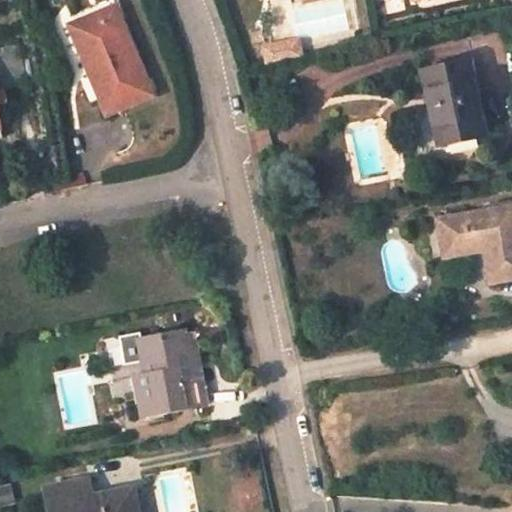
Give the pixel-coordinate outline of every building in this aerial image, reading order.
[(118,18),(114,10),(100,15),(104,24),(118,18)] [(110,113),(151,95),(118,18),(104,24),(100,15),(76,25),(92,63),(95,62),(99,71),(93,73),(110,113)] [(284,61),(299,58),(295,42),(280,45),(284,61)] [(269,64),(284,61),(280,45),(266,48),(269,64)] [(27,87),(20,46),(0,49),(0,128),(4,128),(0,107),(0,105),(7,104),(5,91),(27,87)] [(424,72),(441,145),(486,135),(471,62),(424,72)] [(511,206),(439,220),(446,256),(485,250),(492,282),(511,279),(511,206)] [(198,381),(188,328),(165,332),(166,336),(144,340),(143,334),(122,338),(127,366),(148,362),(150,374),(141,376),(149,417),(194,408),(190,382),(198,381)] [(209,406),(205,379),(198,381),(190,382),(194,408),(209,406)] [(46,490),(50,511),(138,511),(134,488),(101,494),(102,499),(93,501),(88,481),(46,490)]
